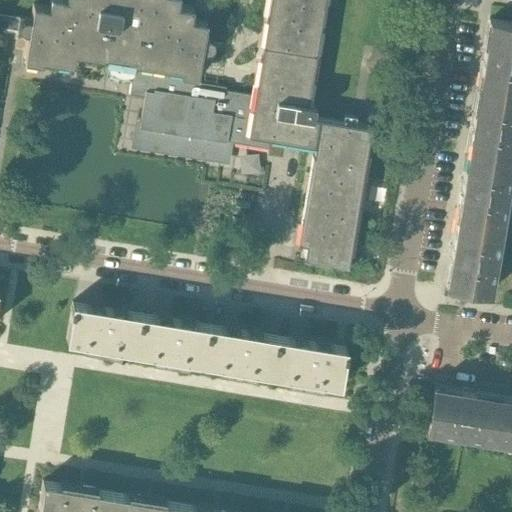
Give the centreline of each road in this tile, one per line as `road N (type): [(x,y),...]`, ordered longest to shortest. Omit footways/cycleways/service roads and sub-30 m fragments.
road 1 (residential): [(0,244),(396,311)]
road 2 (residential): [(396,311),(452,0)]
road 3 (residential): [(367,511),(396,311)]
road 4 (unknown): [(261,288),(291,133)]
